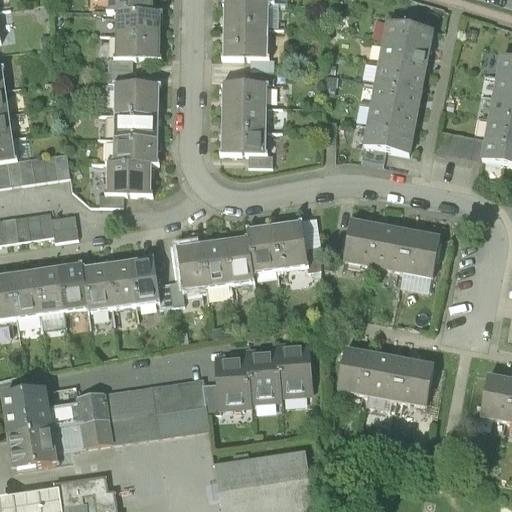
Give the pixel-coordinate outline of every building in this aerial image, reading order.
[(105,0),(105,12),(113,12),(150,13),(150,0),(105,0)] [(225,4),(220,4),(221,32),(265,32),(265,4),(225,4)] [(150,13),(113,12),(112,37),(158,38),(158,13),(150,13)] [(428,51),(432,30),(384,21),(380,42),(428,51)] [(265,32),(221,32),(221,62),(248,61),(266,61),(265,32)] [(157,61),(158,38),(112,37),(112,61),(157,61)] [(424,73),(428,51),(380,42),(376,63),(424,73)] [(511,80),(511,58),(497,55),(493,77),(511,80)] [(266,61),(248,61),(248,84),(265,84),(272,84),(272,61),(266,61)] [(420,94),(424,73),(376,63),(372,85),(420,94)] [(511,102),(511,80),(493,77),(489,98),(511,102)] [(248,84),(219,83),(219,106),(265,107),(265,84),(248,84)] [(112,114),(155,115),(156,85),(112,84),(112,114)] [(416,115),(420,94),(372,85),(367,106),(416,115)] [(511,124),(511,102),(489,98),(485,119),(511,124)] [(264,133),(265,107),(219,106),(219,132),(264,133)] [(412,137),(416,115),(367,106),(363,127),(412,137)] [(111,138),(154,139),(155,115),(112,114),(111,138)] [(0,141),(10,140),(6,116),(0,116),(0,141)] [(511,146),(511,124),(485,119),(481,140),(511,146)] [(408,158),(412,137),(363,127),(359,148),(380,153),(408,158)] [(264,157),(264,133),(219,132),(218,157),(247,157),(264,157)] [(148,165),(154,165),(154,139),(111,138),(111,164),(148,165)] [(438,154),(477,162),(480,146),(441,138),(438,154)] [(0,166),(13,165),(10,140),(0,141),(0,166)] [(511,168),(511,146),(481,140),(480,146),(477,162),(511,168)] [(380,153),(359,148),(357,159),(377,163),(380,153)] [(66,157),(13,165),(0,166),(0,189),(69,180),(66,157)] [(271,157),(264,157),(247,157),(247,170),(271,170),(271,157)] [(148,199),(148,165),(111,164),(103,164),(102,198),(148,199)] [(49,216),(0,223),(0,246),(52,239),(53,246),(79,243),(75,218),(50,221),(49,216)] [(379,227),(350,221),(342,265),(371,270),(379,227)] [(299,223),(271,227),(277,271),(305,267),(299,223)] [(271,227),(243,231),(244,240),(249,275),(277,271),(271,227)] [(409,232),(379,227),(371,270),(401,276),(409,232)] [(438,238),(409,232),(401,276),(430,281),(438,238)] [(220,243),(226,286),(250,283),(249,275),(244,240),(220,243)] [(196,246),(202,289),(226,286),(220,243),(196,246)] [(179,286),(180,292),(202,289),(196,246),(174,249),(179,286)] [(135,308),(157,305),(155,289),(151,261),(129,264),(135,308)] [(110,312),(135,308),(129,264),(104,267),(110,312)] [(78,266),(57,269),(62,314),(84,312),(78,271),(78,266)] [(84,315),(110,312),(104,267),(78,271),(84,312),(84,315)] [(57,269),(32,272),(38,317),(62,314),(57,269)] [(32,272),(8,275),(13,320),(38,317),(32,272)] [(8,275),(0,275),(0,321),(13,320),(8,275)] [(179,286),(155,289),(157,305),(158,312),(182,309),(180,292),(179,286)] [(280,399),(311,397),(309,347),(277,348),(277,351),(280,399)] [(373,356),(343,350),(335,394),(365,400),(373,356)] [(280,399),(277,351),(248,353),(249,357),(250,405),(281,403),(280,399)] [(403,361),(373,356),(365,400),(394,405),(403,361)] [(250,405),(249,357),(215,359),(218,389),(219,411),(220,411),(251,409),(250,405)] [(432,367),(403,361),(394,405),(424,411),(432,367)] [(511,399),(511,381),(486,377),(477,421),(507,426),(511,399)] [(77,404),(78,410),(83,454),(209,436),(207,419),(203,389),(202,385),(77,404)] [(221,418),(220,411),(219,411),(218,389),(203,389),(207,419),(221,418)] [(7,440),(50,434),(47,414),(44,395),(2,401),(7,440)] [(50,434),(80,430),(78,410),(47,414),(50,434)] [(80,430),(50,434),(53,458),(83,454),(80,430)] [(13,476),(54,470),(53,458),(50,434),(7,440),(13,476)] [(311,511),(304,457),(213,470),(218,511),(311,511)] [(105,481),(54,489),(57,511),(116,511),(115,496),(108,497),(105,481)] [(60,511),(58,492),(30,497),(0,501),(0,511),(60,511)]
